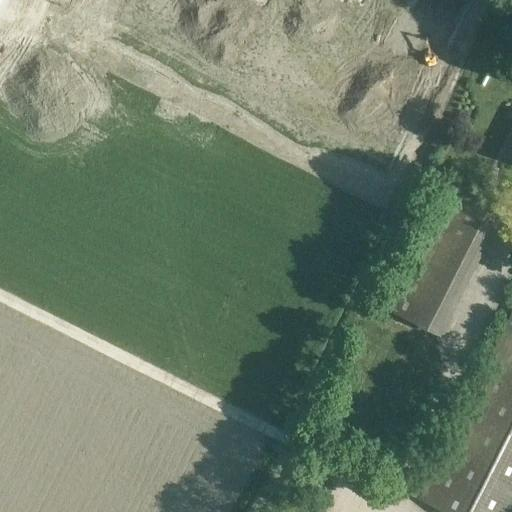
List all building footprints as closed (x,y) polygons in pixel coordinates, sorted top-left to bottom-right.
[(404,11),(388,43),(430,64),(422,79),(437,86),(451,58),(438,52),(447,33),(404,11)] [(412,100),(399,125),(413,132),(426,107),(412,100)] [(0,179),(0,214),(12,221),(17,211),(32,219),(44,194),(28,186),(25,192),(0,179)] [(440,334),(498,218),(448,193),(389,309),(433,331),(440,334)] [(78,223),(63,254),(86,265),(88,262),(106,271),(109,265),(123,272),(143,233),(127,225),(118,243),(78,223)] [(173,249),(164,266),(171,269),(165,281),(167,282),(166,284),(168,284),(169,283),(179,288),(178,289),(179,290),(180,289),(182,290),(183,288),(196,294),(200,287),(221,298),(234,273),(227,269),(237,248),(222,240),(213,256),(184,242),(179,253),(173,249)] [(267,283),(251,316),(267,323),(266,325),(268,325),(268,324),(277,329),(276,330),(278,330),(279,329),(294,337),(300,326),(311,332),(328,298),(315,292),(309,304),(267,283)] [(511,511),(511,312),(419,497),(448,511),(511,511)] [(0,377),(0,417),(26,431),(23,437),(42,447),(59,414),(41,405),(44,399),(26,391),(27,390),(25,389),(25,390),(16,386),(17,384),(15,384),(15,385),(0,377)] [(82,460),(75,457),(67,473),(73,476),(68,488),(97,502),(99,500),(113,507),(125,482),(111,475),(116,464),(107,459),(108,457),(105,455),(105,454),(104,453),(103,454),(93,450),(94,448),(92,448),(92,449),(88,447),(82,460)] [(149,488),(137,511),(208,511),(210,510),(186,498),(185,502),(165,492),(163,496),(149,488)]
